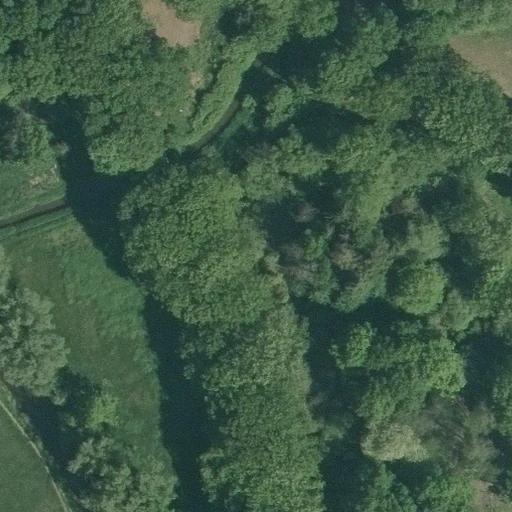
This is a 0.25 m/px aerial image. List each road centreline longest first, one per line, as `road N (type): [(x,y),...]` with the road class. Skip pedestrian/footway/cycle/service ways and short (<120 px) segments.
road 1 (unclassified): [(259,511),(246,389),(231,334),(152,147),(115,0)]
road 2 (unclassified): [(511,152),(260,0)]
